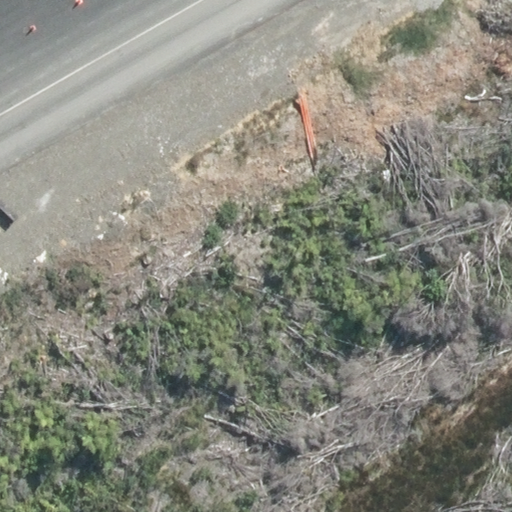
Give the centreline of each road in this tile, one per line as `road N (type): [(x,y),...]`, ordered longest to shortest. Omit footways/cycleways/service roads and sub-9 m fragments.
road 1 (trunk): [(119,511),(511,217)]
road 2 (trunk): [(511,329),(272,511)]
road 3 (track): [(202,0),(0,108)]
